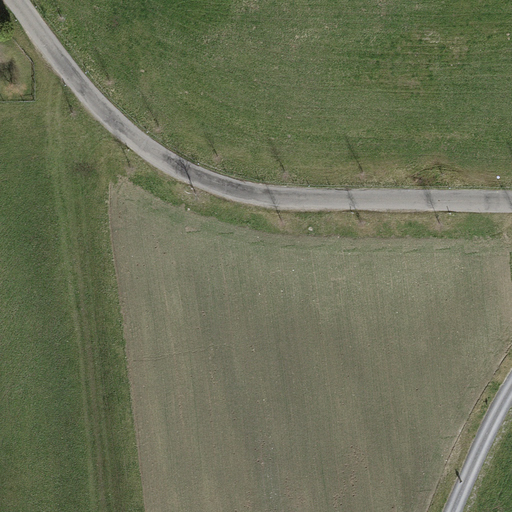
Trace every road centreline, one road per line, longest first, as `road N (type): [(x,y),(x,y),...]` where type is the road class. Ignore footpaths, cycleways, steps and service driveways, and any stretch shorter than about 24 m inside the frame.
road 1 (residential): [(511,200),(288,197),(195,174),(112,118),(16,0)]
road 2 (track): [(511,389),(452,511)]
